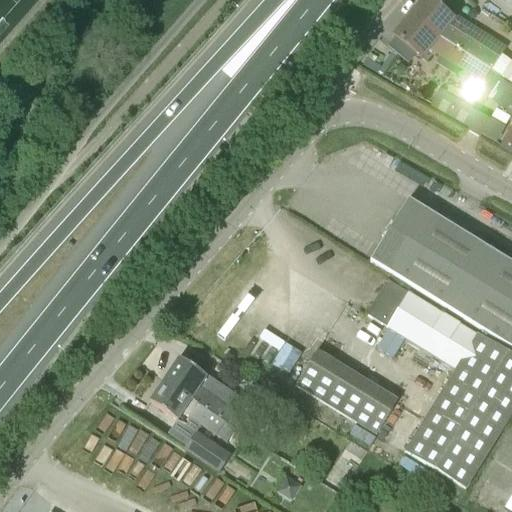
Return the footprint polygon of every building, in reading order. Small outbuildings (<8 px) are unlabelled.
[(456,18),(434,0),(424,0),(423,3),(420,0),(414,9),(416,11),(409,20),(492,73),(507,50),(456,18)] [(511,85),(492,73),(409,20),(393,39),(421,61),(429,52),(471,78),(471,77),(483,83),(471,101),(482,108),(488,97),(509,111),(507,113),(511,116),(511,128),(503,143),(511,148),(511,85)] [(497,143),(505,128),(439,92),(431,106),(469,128),(467,131),(481,138),(483,135),(497,143)] [(511,266),(407,202),(393,225),(390,224),(381,238),(384,240),(369,264),(511,351),(511,266)] [(476,338),(387,283),(366,317),(454,372),(403,455),(464,492),(511,415),(511,358),(476,336),(476,338)] [(163,384),(226,426),(231,418),(234,413),(200,390),(206,380),(178,360),(163,384)] [(376,438),(392,411),(311,361),(294,388),(376,438)] [(226,426),(163,384),(149,404),(177,424),(183,415),(198,427),(197,430),(213,441),(214,439),(224,446),(234,432),(226,426)] [(218,456),(184,432),(174,447),(185,455),(186,453),(209,468),(209,470),(216,475),(226,460),(218,456)]
